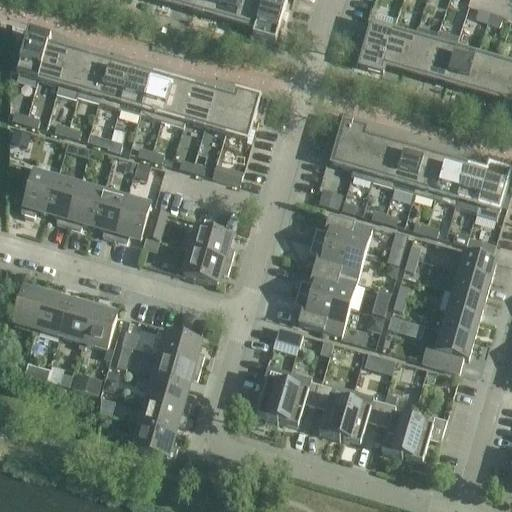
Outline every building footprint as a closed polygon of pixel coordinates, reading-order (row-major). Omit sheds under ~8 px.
[(150,0),(150,4),(171,10),(173,0),(150,0)] [(173,0),(171,10),(192,16),(196,0),(173,0)] [(196,0),(192,16),(213,22),(218,0),(196,0)] [(218,0),(213,22),(233,27),(241,0),(218,0)] [(241,0),(233,27),(253,33),(254,33),(263,0),(241,0)] [(263,0),(254,33),(253,33),(251,40),(274,47),(286,5),(268,0),(263,0)] [(475,23),(486,27),(489,19),(478,15),(475,23)] [(489,19),(486,27),(498,31),(501,23),(489,19)] [(382,69),(392,36),(396,26),(380,21),(376,23),(374,32),(372,32),(361,71),(380,76),(382,69)] [(392,36),(382,69),(403,75),(412,43),(394,38),(398,26),(396,26),(392,36)] [(412,43),(403,75),(424,81),(433,49),(436,38),(416,33),(412,43)] [(27,36),(16,74),(15,79),(37,85),(48,50),(49,50),(51,43),(27,36)] [(433,49),(424,81),(444,87),(454,55),(433,49)] [(48,50),(37,85),(58,91),(68,56),(49,50),(48,50)] [(58,91),(77,97),(77,96),(78,97),(88,61),(68,55),(68,56),(58,91)] [(454,55),(444,87),(465,93),(475,61),(454,55)] [(78,97),(77,96),(75,103),(97,109),(109,67),(88,61),(78,97)] [(475,61),(465,93),(486,99),(495,67),(475,61)] [(109,67),(97,109),(118,115),(130,73),(109,67)] [(511,71),(495,67),(486,99),(507,105),(511,87),(511,71)] [(130,73),(118,115),(139,121),(151,79),(130,73)] [(151,79),(139,121),(160,127),(172,85),(151,79)] [(172,85),(160,127),(183,134),(184,127),(183,127),(193,91),(172,85)] [(183,127),(184,127),(203,133),(214,97),(193,91),(183,127)] [(224,138),(224,139),(247,145),(259,103),(235,96),(233,102),(234,103),(224,138)] [(214,97),(203,133),(224,139),(224,138),(234,103),(233,102),(233,103),(214,97)] [(13,117),(10,127),(24,131),(26,121),(13,117)] [(26,121),(24,131),(36,135),(39,125),(26,121)] [(333,167),(352,173),(361,141),(362,141),(364,133),(345,127),(333,167)] [(53,139),(65,142),(68,133),(56,129),(53,139)] [(68,133),(65,142),(78,146),(81,137),(68,133)] [(12,135),(9,147),(26,152),(29,139),(12,135)] [(98,141),(95,151),(106,155),(110,145),(98,141)] [(361,141),(352,173),(353,173),(350,181),(371,187),(373,181),(382,147),(362,141),(361,141)] [(110,145),(106,155),(119,158),(122,148),(110,145)] [(373,181),(371,187),(392,193),(394,187),(403,153),(382,147),(373,181)] [(66,148),(63,157),(79,162),(81,153),(66,148)] [(139,153),(136,163),(148,166),(151,157),(139,153)] [(394,187),(392,193),(412,199),(414,193),(424,159),(403,153),(394,187)] [(151,157),(148,166),(161,170),(164,160),(151,157)] [(414,193),(412,199),(433,205),(435,199),(445,165),(424,159),(414,193)] [(181,165),(178,175),(190,178),(192,169),(181,165)] [(435,199),(433,205),(454,211),(456,205),(466,171),(445,165),(435,199)] [(126,166),(124,175),(133,178),(135,168),(126,166)] [(137,168),(134,182),(146,185),(150,172),(147,171),(137,168)] [(192,169),(190,178),(202,182),(205,172),(192,169)] [(476,217),(475,221),(493,227),(508,174),(491,170),(489,177),(486,177),(476,211),(478,211),(476,217)] [(456,205),(454,211),(476,217),(478,211),(476,211),(486,177),(466,171),(456,205)] [(214,172),(211,184),(238,192),(242,180),(214,172)] [(45,220),(46,220),(56,185),(36,179),(32,178),(20,219),(33,223),(35,216),(45,219),(45,220)] [(56,185),(46,220),(47,219),(57,222),(55,229),(67,232),(79,192),(76,191),(56,185)] [(79,192),(67,232),(79,236),(81,229),(92,232),(91,233),(92,233),(102,198),(82,192),(79,192)] [(322,194),(317,209),(338,215),(342,200),(322,194)] [(102,198),(92,233),(93,234),(93,232),(103,235),(101,242),(113,246),(125,205),(122,204),(102,198)] [(125,205),(113,246),(126,249),(128,242),(140,246),(149,212),(128,206),(125,205)] [(342,207),(339,216),(352,219),(355,211),(342,207)] [(166,219),(152,215),(145,242),(158,246),(166,219)] [(372,216),(370,224),(382,228),(384,220),(372,216)] [(384,220),(382,228),(394,231),(396,223),(384,220)] [(314,235),(311,247),(363,262),(371,235),(353,230),(353,229),(328,222),(323,238),(314,235)] [(414,228),(411,236),(423,240),(426,231),(414,228)] [(426,231),(423,240),(435,243),(438,235),(426,231)] [(192,245),(182,242),(179,253),(183,255),(230,268),(233,255),(226,253),(230,242),(196,232),(192,245)] [(391,237),(387,249),(403,253),(406,241),(391,237)] [(455,240),(453,248),(465,252),(467,243),(455,240)] [(142,253),(141,255),(155,259),(155,257),(158,247),(146,244),(144,243),(142,253)] [(467,243),(465,252),(478,256),(481,247),(467,243)] [(316,262),(312,276),(356,288),(363,262),(311,247),(307,259),(316,262)] [(410,251),(406,263),(416,266),(419,254),(411,251),(410,251)] [(226,280),(230,268),(183,255),(182,257),(188,259),(182,280),(216,290),(219,278),(226,280)] [(462,257),(456,278),(490,286),(495,267),(462,257)] [(406,263),(403,275),(412,278),(416,266),(406,263)] [(388,270),(385,280),(395,282),(398,272),(388,270)] [(299,287),(296,299),(348,314),(356,288),(312,276),(308,290),(299,287)] [(456,278),(451,297),(484,306),(490,286),(456,278)] [(12,328),(32,334),(31,340),(34,341),(36,335),(47,294),(35,291),(33,297),(21,294),(12,328)] [(399,291),(395,303),(404,305),(408,293),(399,291)] [(47,294),(36,335),(34,341),(37,342),(39,336),(59,342),(64,321),(69,306),(68,306),(68,307),(58,304),(60,298),(47,294)] [(378,295),(375,306),(387,309),(390,298),(378,295)] [(451,297),(444,321),(477,331),(484,306),(451,297)] [(340,341),(348,314),(296,299),(293,312),(301,314),(297,329),(322,337),(322,336),(340,341)] [(395,303),(392,315),(401,317),(404,305),(395,303)] [(64,321),(59,342),(78,347),(77,353),(80,354),(82,348),(94,307),(81,304),(79,311),(69,308),(69,306),(64,321)] [(94,307),(82,348),(80,354),(83,355),(85,349),(106,355),(116,321),(104,318),(106,311),(94,307)] [(370,320),(366,334),(379,338),(383,324),(370,320)] [(444,321),(439,338),(472,347),(477,331),(444,321)] [(390,322),(386,334),(396,337),(400,325),(390,322)] [(277,333),(273,346),(298,353),(301,340),(277,333)] [(165,337),(160,357),(153,356),(153,359),(199,373),(203,360),(196,359),(199,347),(165,337)] [(425,353),(420,368),(458,379),(462,365),(467,366),(472,347),(439,338),(434,355),(425,353)] [(124,340),(122,349),(132,352),(135,343),(124,340)] [(322,346),(318,360),(328,362),(331,349),(322,346)] [(333,349),(330,360),(347,365),(350,354),(333,349)] [(125,376),(132,354),(122,351),(116,373),(125,376)] [(199,373),(153,359),(152,362),(158,364),(152,384),(187,394),(186,393),(189,383),(196,385),(199,373)] [(368,359),(364,372),(392,379),(395,367),(368,359)] [(27,369),(24,380),(46,387),(49,375),(27,369)] [(275,428),(287,389),(290,378),(266,372),(262,386),(265,387),(255,421),(275,427),(275,428)] [(415,372),(411,387),(422,390),(426,375),(415,372)] [(64,374),(60,390),(68,392),(73,377),(64,374)] [(75,378),(71,393),(97,400),(101,386),(75,378)] [(287,389),(275,428),(276,428),(276,427),(296,433),(303,410),(313,413),(320,390),(310,387),(311,384),(290,378),(287,389)] [(106,383),(103,394),(114,397),(117,386),(106,383)] [(152,384),(146,404),(140,402),(139,406),(186,419),(190,407),(183,405),(186,394),(187,395),(187,394),(152,384)] [(337,446),(338,446),(352,396),(333,391),(332,394),(320,390),(313,413),(324,416),(317,439),(337,444),(337,446)] [(352,396),(338,446),(339,445),(359,450),(365,428),(376,431),(382,408),(372,405),(373,402),(352,396)] [(144,410),(139,430),(174,440),(173,439),(176,429),(183,431),(186,419),(139,406),(138,408),(144,410)] [(104,407),(101,418),(112,421),(114,410),(104,407)] [(399,464),(400,464),(411,424),(410,425),(392,420),(394,412),(382,408),(376,431),(386,434),(380,456),(400,462),(399,464)] [(98,431),(109,434),(112,423),(101,420),(98,431)] [(411,424),(400,464),(401,464),(401,463),(421,468),(427,446),(439,449),(445,426),(433,423),(430,431),(412,426),(412,424),(411,424)] [(139,430),(132,454),(173,466),(177,453),(170,451),(172,441),(174,441),(174,440),(139,430)]
